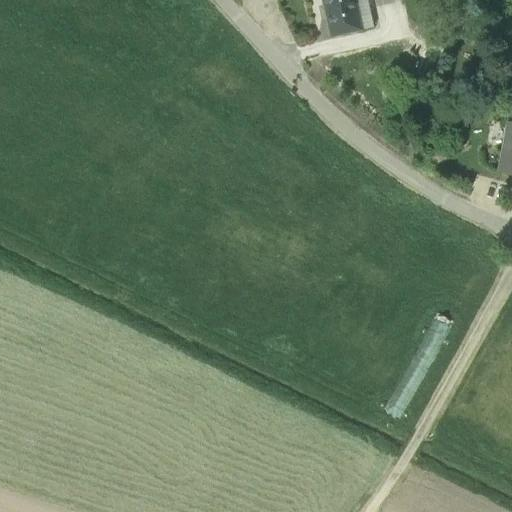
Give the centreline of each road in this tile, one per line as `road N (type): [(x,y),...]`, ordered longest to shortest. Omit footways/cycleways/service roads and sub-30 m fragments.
road 1 (unclassified): [(226,0),(330,123),(511,233)]
road 2 (track): [(371,511),(408,467),(511,268)]
